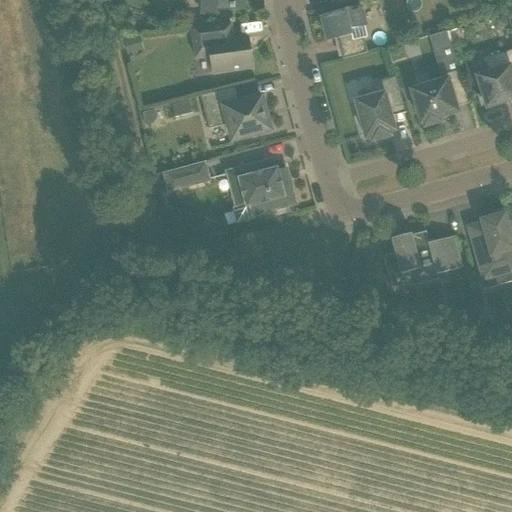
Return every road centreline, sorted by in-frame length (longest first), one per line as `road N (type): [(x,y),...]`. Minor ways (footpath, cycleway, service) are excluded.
road 1 (track): [(511,340),(145,263)]
road 2 (residential): [(326,184),(344,222),(511,171)]
road 3 (residential): [(326,184),(511,132)]
road 4 (residential): [(287,0),(326,184)]
